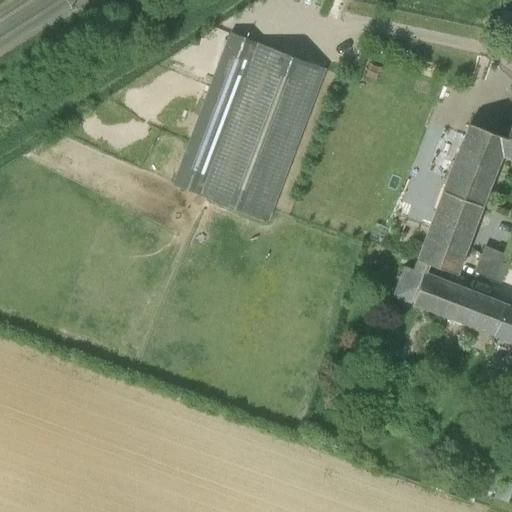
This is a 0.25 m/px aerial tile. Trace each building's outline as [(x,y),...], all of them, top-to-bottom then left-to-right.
[(268,221),(326,69),(230,33),(172,184),(268,221)] [(501,153),(508,136),(473,122),(417,259),(456,273),(501,153)] [(508,136),(501,153),(511,157),(511,128),(509,136),(508,136)] [(500,282),(510,256),(483,245),(480,253),(476,265),(473,271),(500,282)] [(480,253),(475,251),(471,263),(476,265),(480,253)] [(492,333),(503,303),(422,271),(405,264),(393,293),(492,333)] [(511,340),(511,306),(503,303),(492,333),(511,340)] [(421,445),(416,456),(429,461),(434,451),(421,445)] [(484,487),(493,491),(501,470),(492,467),(484,487)] [(508,503),(511,492),(511,483),(499,479),(493,497),(508,503)]
